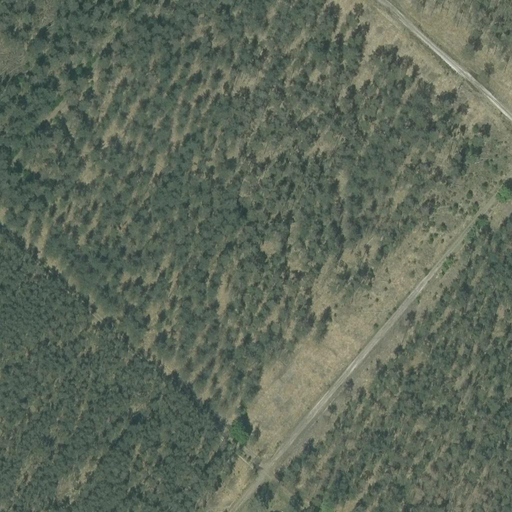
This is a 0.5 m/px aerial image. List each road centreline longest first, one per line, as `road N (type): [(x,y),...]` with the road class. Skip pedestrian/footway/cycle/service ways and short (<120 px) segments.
road 1 (track): [(228,511),(511,177)]
road 2 (track): [(0,234),(308,511)]
road 3 (track): [(147,0),(0,173)]
road 4 (track): [(511,124),(375,0)]
